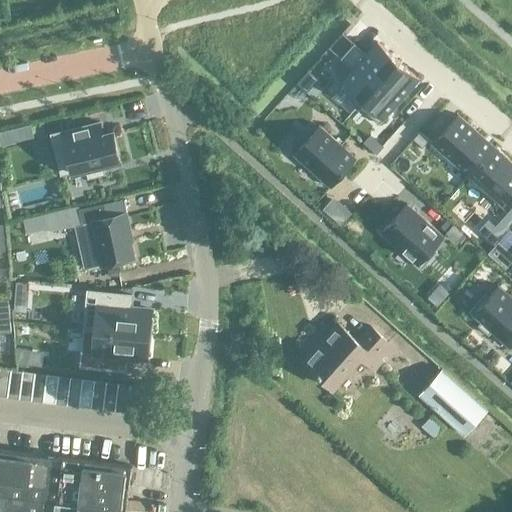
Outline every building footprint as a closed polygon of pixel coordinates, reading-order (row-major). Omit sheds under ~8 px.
[(380,37),(343,78),(364,97),(401,56),(380,37)] [(401,56),(364,97),(385,116),(422,75),(401,56)] [(460,109),(433,140),(470,173),(497,143),(460,109)] [(100,122),(52,134),(62,173),(87,167),(89,176),(103,173),(101,164),(120,159),(113,132),(103,134),(100,122)] [(32,123),(0,128),(0,134),(1,142),(35,136),(32,123)] [(319,130),(292,160),(329,193),(356,163),(319,130)] [(511,155),(497,143),(470,173),(507,206),(511,200),(511,155)] [(80,207),(79,205),(47,212),(51,231),(75,226),(84,268),(103,264),(134,258),(125,212),(107,216),(104,202),(80,207)] [(409,209),(381,240),(419,273),(446,243),(409,209)] [(511,249),(499,240),(489,253),(511,269),(511,249)] [(87,290),(83,328),(151,334),(153,308),(131,306),(132,294),(87,290)] [(511,301),(510,300),(483,330),(511,356),(511,301)] [(360,357),(373,369),(394,347),(371,326),(357,340),(338,323),(326,336),(328,338),(306,363),(330,385),(343,371),(346,373),(360,357)] [(83,328),(79,366),(125,370),(126,357),(149,360),(151,334),(83,328)] [(0,392),(7,394),(12,366),(0,364),(0,392)] [(19,396),(23,368),(12,366),(7,394),(19,396)] [(30,398),(35,370),(23,368),(19,396),(30,398)] [(486,410),(441,369),(418,393),(463,435),(486,410)] [(42,400),(47,373),(35,370),(30,398),(42,400)] [(54,402),(58,375),(47,373),(42,400),(54,402)] [(65,404),(70,376),(58,375),(54,402),(65,404)] [(77,406),(81,378),(70,376),(65,404),(77,406)] [(88,408),(93,381),(81,378),(77,406),(88,408)] [(100,410),(105,383),(93,381),(88,408),(100,410)] [(112,412),(117,385),(105,383),(100,410),(112,412)] [(123,414),(128,387),(117,385),(112,412),(123,414)] [(135,416),(140,389),(128,387),(123,414),(135,416)] [(147,418),(151,395),(152,391),(140,389),(135,416),(147,418)] [(0,449),(0,494),(7,496),(13,451),(0,449)] [(132,465),(13,451),(7,496),(126,510),(132,465)] [(125,511),(126,510),(7,496),(4,511),(125,511)]
